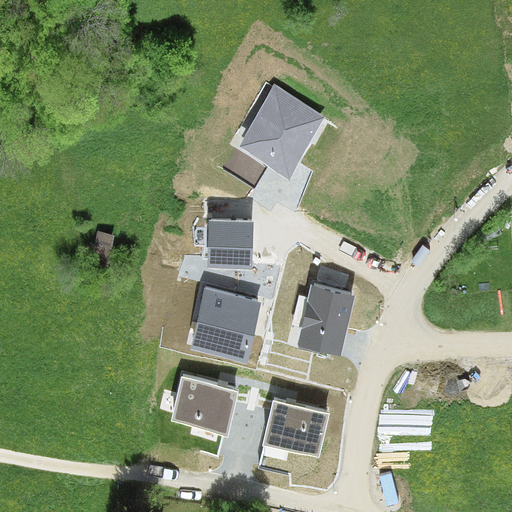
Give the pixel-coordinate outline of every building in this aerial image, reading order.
[(323,117),(275,89),(241,146),(289,174),(323,117)] [(252,223),(210,222),(209,266),(251,267),(252,223)] [(112,232),(89,228),(86,242),(66,238),(62,256),(106,265),(112,232)] [(352,296),(312,288),(300,345),(340,354),(352,296)] [(260,302),(207,289),(193,348),(246,361),(260,302)] [(237,393),(183,379),(173,420),(226,433),(237,393)] [(328,414),(274,402),(264,443),(318,455),(328,414)]
